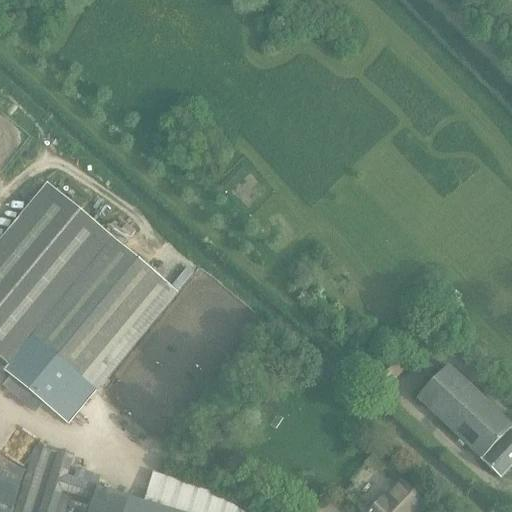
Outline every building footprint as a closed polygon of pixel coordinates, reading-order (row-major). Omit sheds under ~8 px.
[(177,293),(46,184),(0,239),(0,359),(8,366),(3,371),(68,425),(177,293)] [(365,379),(381,393),(405,367),(389,353),(365,379)] [(416,399),(480,459),(508,430),(511,427),(447,366),(416,399)] [(479,459),(500,479),(511,465),(511,434),(508,430),(480,459),(479,459)] [(36,447),(31,456),(18,497),(0,492),(0,511),(26,511),(46,450),(36,447)] [(63,475),(69,454),(57,451),(37,511),(50,511),(58,490),(92,501),(88,511),(243,511),(210,490),(152,473),(143,502),(96,488),(97,485),(63,475)] [(416,511),(424,504),(400,482),(384,499),(382,498),(368,511),(416,511)]
